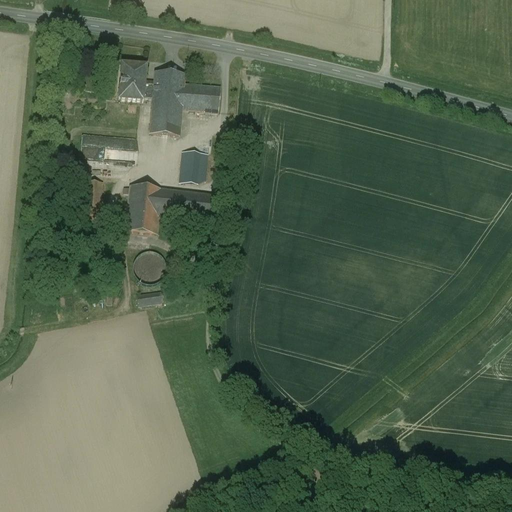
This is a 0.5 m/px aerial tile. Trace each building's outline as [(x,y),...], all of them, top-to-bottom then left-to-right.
[(146,68),(121,66),(118,102),(143,105),(144,84),(146,68)] [(183,78),(155,75),(154,87),(154,88),(153,102),(149,137),(178,139),(180,112),(217,116),(219,91),(183,88),(183,78)] [(147,85),(144,84),(143,101),(153,102),(154,88),(147,88),(147,85)] [(207,157),(187,155),(185,180),(205,182),(207,157)] [(101,185),(82,184),(79,226),(87,227),(86,234),(98,235),(101,185)] [(161,192),(129,188),(124,234),(157,237),(158,224),(158,218),(166,219),(212,224),(215,199),(161,193),(161,192)] [(133,279),(137,284),(141,287),(147,289),(153,288),(158,286),(162,282),(165,277),(166,272),(165,266),(162,261),(157,258),(152,255),(147,255),(141,257),(136,261),(133,266),(132,272),(133,279)] [(160,295),(136,298),(137,308),(161,305),(160,295)]
